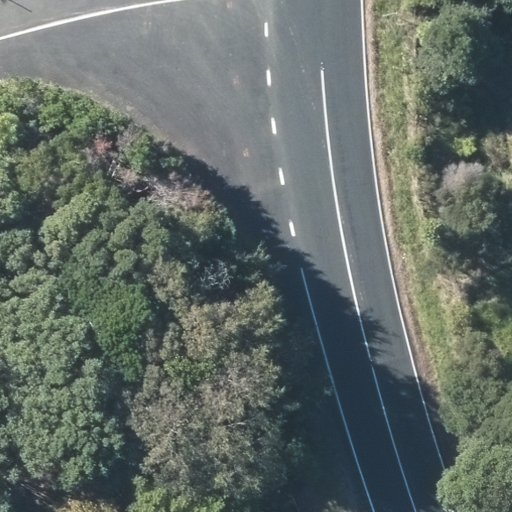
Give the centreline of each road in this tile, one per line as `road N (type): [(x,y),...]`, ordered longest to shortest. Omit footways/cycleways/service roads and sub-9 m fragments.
road 1 (tertiary): [(317,0),(335,197),(371,368),(421,511)]
road 2 (unclassified): [(284,0),(0,68)]
